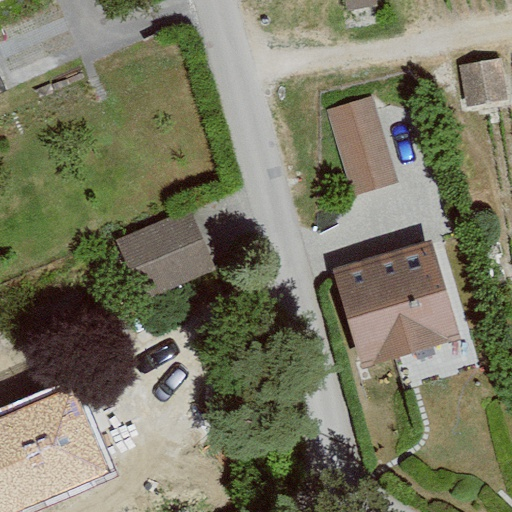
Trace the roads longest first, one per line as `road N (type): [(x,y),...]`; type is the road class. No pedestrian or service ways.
road 1 (residential): [(387,511),(350,490),(206,0)]
road 2 (track): [(511,29),(429,46),(226,62)]
